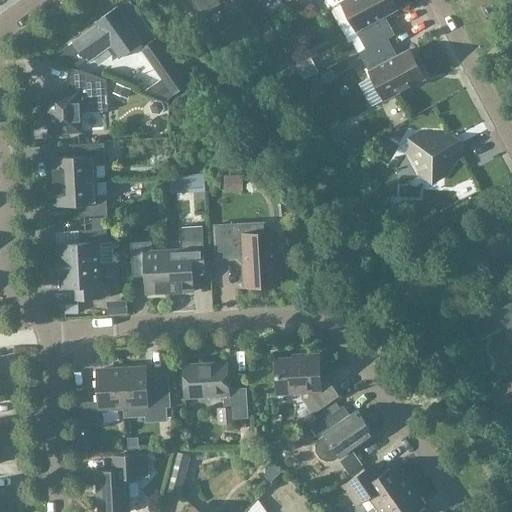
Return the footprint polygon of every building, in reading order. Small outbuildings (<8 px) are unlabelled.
[(189,0),(202,17),(220,4),(216,0),(189,0)] [(327,0),(325,0),(316,5),(341,50),(351,44),(327,0)] [(342,0),(339,2),(364,48),(384,38),(384,39),(392,35),(381,15),(394,8),(390,0),(342,0)] [(118,59),(141,43),(116,7),(93,23),(95,26),(55,54),(59,60),(78,68),(109,46),(118,59)] [(384,38),(364,48),(356,52),(382,100),(422,78),(407,50),(394,57),(384,39),(384,38)] [(154,39),(140,49),(161,79),(147,89),(149,93),(167,99),(186,85),(154,39)] [(312,59),(297,67),(304,80),(319,71),(312,59)] [(49,133),(79,132),(78,113),(107,111),(105,79),(73,69),(65,92),(46,93),(46,95),(40,95),(42,122),(48,121),(49,133)] [(358,74),(347,78),(356,105),(368,101),(358,74)] [(117,84),(113,94),(126,99),(130,90),(117,84)] [(164,109),(161,103),(155,101),(151,106),(153,113),(160,114),(164,109)] [(355,124),(333,135),(343,152),(364,141),(355,124)] [(417,176),(444,177),(457,156),(444,132),(419,131),(405,154),(417,176)] [(54,170),(54,182),(95,180),(94,164),(103,164),(102,143),(77,144),(78,157),(50,158),(51,170),(54,170)] [(166,157),(158,164),(166,173),(169,170),(174,166),(169,160),(166,157)] [(169,177),(168,177),(169,190),(186,189),(186,176),(169,177)] [(224,177),(224,192),(241,192),(241,177),(224,177)] [(95,180),(54,182),(55,194),(52,194),(53,206),(80,205),(81,217),(106,216),(104,183),(95,183),(95,180)] [(467,180),(439,195),(445,207),(473,192),(467,180)] [(430,200),(421,204),(428,217),(436,212),(430,200)] [(55,256),(56,266),(97,264),(96,243),(106,242),(105,229),(106,229),(105,218),(91,219),(92,230),(80,231),(81,243),(58,244),(59,256),(55,256)] [(388,218),(388,231),(402,232),(402,218),(388,218)] [(237,259),(242,263),(243,281),(277,280),(277,276),(279,276),(279,262),(276,262),(275,237),(264,238),(263,223),(213,226),(215,260),(237,259)] [(179,250),(166,250),(168,293),(192,291),(192,278),(204,277),(201,226),(178,228),(179,250)] [(168,293),(166,250),(151,251),(150,241),(129,243),(131,268),(143,267),(144,294),(168,293)] [(97,264),(56,266),(57,276),(60,276),(60,288),(74,287),(75,299),(84,299),(110,297),(109,284),(99,285),(97,264)] [(511,337),(511,303),(497,311),(511,339),(511,337)] [(77,304),(65,305),(66,313),(78,313),(77,304)] [(470,324),(479,341),(494,332),(484,315),(470,324)] [(276,383),(277,396),(302,395),(302,399),(312,415),(339,396),(329,382),(319,382),(318,354),(303,355),(304,357),(275,359),(275,370),(276,383)] [(232,407),(232,419),(247,418),(245,388),(227,389),(226,363),(182,366),(184,398),(222,395),(223,407),(232,407)] [(145,368),(120,369),(122,408),(123,408),(124,418),(145,417),(145,422),(167,421),(166,407),(170,407),(168,376),(150,377),(150,380),(145,380),(145,368)] [(122,408),(120,369),(95,370),(97,396),(79,397),(81,423),(99,422),(99,409),(122,408)] [(240,375),(244,384),(260,377),(257,369),(240,375)] [(504,384),(492,391),(497,399),(499,403),(511,397),(504,384)] [(342,406),(339,408),(336,402),(306,422),(310,428),(318,440),(315,446),(316,453),(319,458),(326,461),(332,460),(338,456),(338,457),(372,433),(357,412),(350,417),(342,406)] [(431,414),(436,422),(444,416),(439,408),(431,414)] [(241,429),(241,443),(252,443),(252,428),(241,429)] [(297,429),(276,434),(279,446),(300,441),(297,429)] [(138,449),(138,438),(127,438),(127,449),(138,449)] [(165,491),(180,494),(190,456),(175,452),(165,491)] [(348,475),(362,465),(354,454),(340,463),(348,475)] [(128,511),(126,478),(148,477),(147,455),(117,456),(118,470),(96,472),(97,511),(128,511)] [(281,473),(271,463),(265,468),(265,477),(270,483),(281,473)] [(364,470),(342,486),(355,504),(355,508),(355,511),(370,511),(408,485),(394,465),(379,475),(372,465),(364,470)] [(408,485),(370,511),(413,511),(422,506),(408,485)] [(321,497),(310,505),(315,511),(320,511),(324,510),(325,503),(321,497)]
